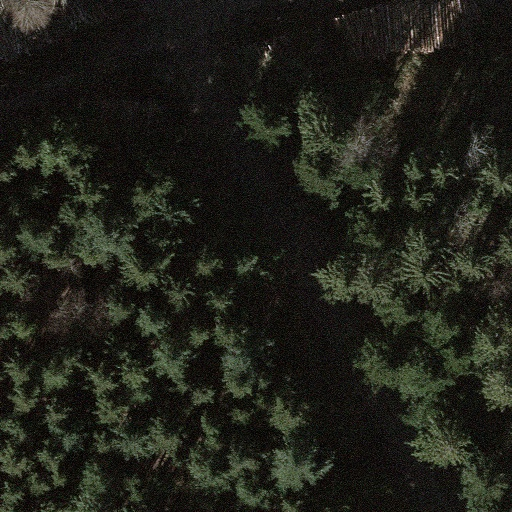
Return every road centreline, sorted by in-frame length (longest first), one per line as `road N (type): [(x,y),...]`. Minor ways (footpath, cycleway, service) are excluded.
road 1 (track): [(433,511),(364,395),(170,0)]
road 2 (track): [(308,0),(183,23),(0,106)]
